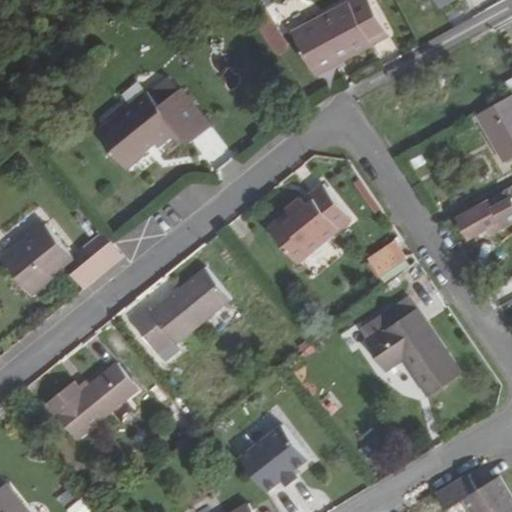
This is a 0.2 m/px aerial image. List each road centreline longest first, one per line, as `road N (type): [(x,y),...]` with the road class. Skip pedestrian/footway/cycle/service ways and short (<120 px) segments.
road 1 (residential): [(0,385),(332,114)]
road 2 (residential): [(332,114),(511,373)]
road 3 (residential): [(500,8),(346,95),(332,114)]
road 4 (residential): [(511,422),(362,511)]
